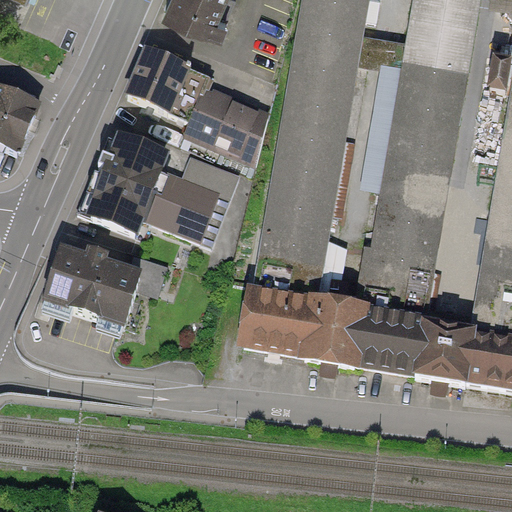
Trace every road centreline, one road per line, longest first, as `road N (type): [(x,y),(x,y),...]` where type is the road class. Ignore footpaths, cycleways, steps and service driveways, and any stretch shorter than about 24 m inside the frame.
road 1 (residential): [(511,427),(201,400)]
road 2 (residential): [(131,0),(41,218)]
road 3 (residential): [(0,375),(201,400)]
